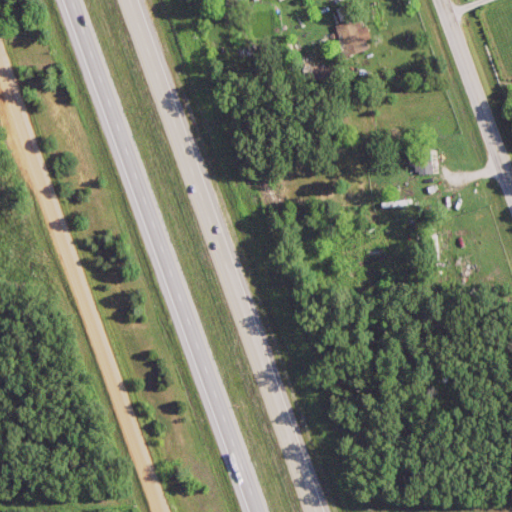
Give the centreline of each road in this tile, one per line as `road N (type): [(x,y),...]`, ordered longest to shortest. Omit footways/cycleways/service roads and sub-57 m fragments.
road 1 (trunk): [(69,0),(254,511)]
road 2 (trunk): [(317,511),(134,0)]
road 3 (residential): [(511,189),(442,0)]
